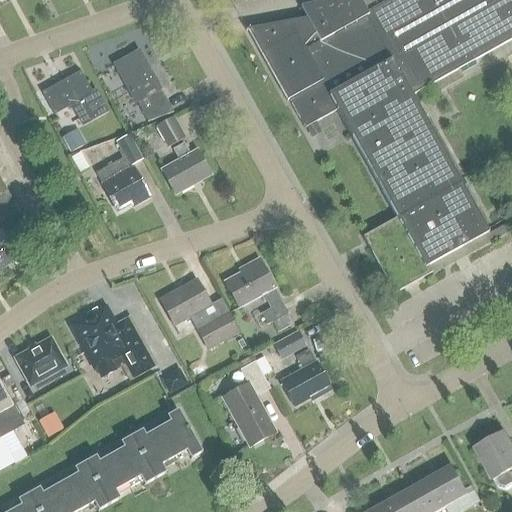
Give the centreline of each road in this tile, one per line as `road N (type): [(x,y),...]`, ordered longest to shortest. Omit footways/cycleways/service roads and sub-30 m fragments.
road 1 (residential): [(0,328),(85,279),(292,206)]
road 2 (unclassified): [(292,206),(175,0)]
road 3 (unclassified): [(398,409),(292,206)]
road 4 (residential): [(0,58),(164,0)]
road 5 (residential): [(264,511),(398,409)]
road 6 (residential): [(398,409),(511,346)]
